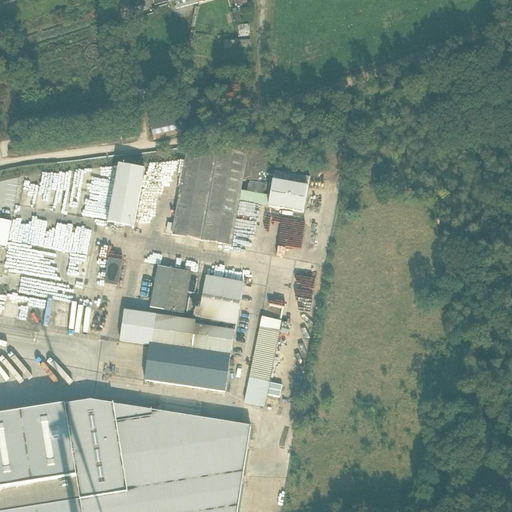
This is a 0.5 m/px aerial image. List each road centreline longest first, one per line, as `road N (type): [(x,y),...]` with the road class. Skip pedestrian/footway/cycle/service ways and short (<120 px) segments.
road 1 (track): [(0,165),(179,142),(511,22)]
road 2 (track): [(144,148),(123,0)]
